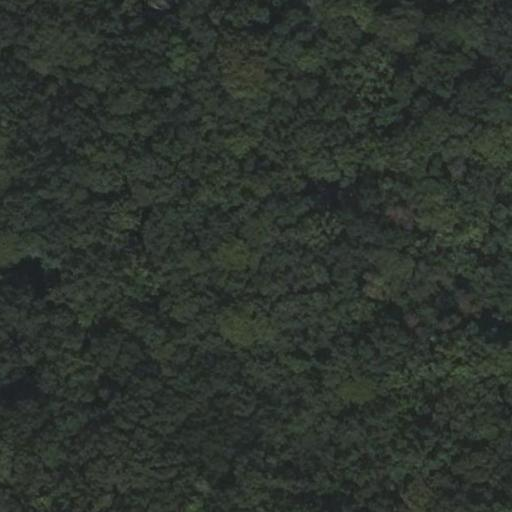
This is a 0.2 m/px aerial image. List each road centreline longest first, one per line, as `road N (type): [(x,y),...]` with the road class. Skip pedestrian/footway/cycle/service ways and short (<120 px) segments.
road 1 (track): [(0,416),(345,278),(448,223),(511,244)]
road 2 (track): [(448,223),(283,175),(194,69),(167,0)]
road 3 (track): [(165,353),(78,511)]
